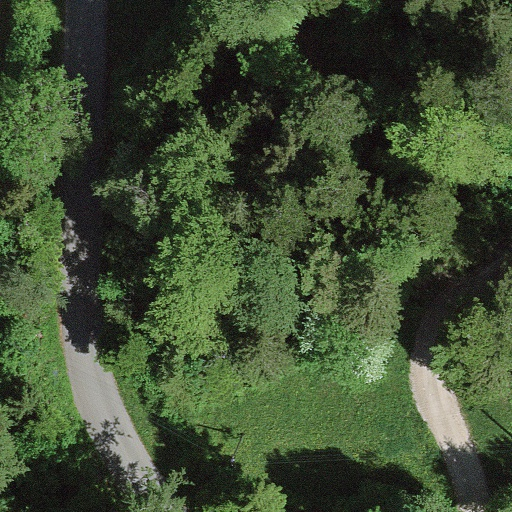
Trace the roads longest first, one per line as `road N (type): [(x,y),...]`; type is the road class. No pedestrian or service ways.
road 1 (unclassified): [(91,0),(92,341),(119,423),(173,511)]
road 2 (track): [(483,511),(441,347),(458,276),(511,197)]
road 3 (track): [(367,0),(372,72),(398,138),(423,159),(462,170),(511,167)]
